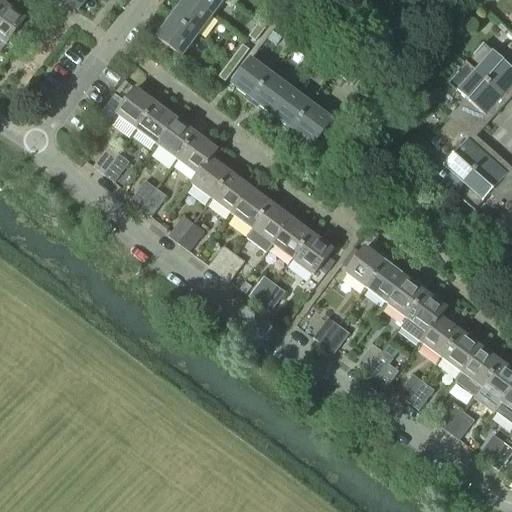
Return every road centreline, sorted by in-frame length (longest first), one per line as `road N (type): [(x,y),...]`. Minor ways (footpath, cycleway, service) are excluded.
road 1 (residential): [(41,144),(112,216),(511,510)]
road 2 (residential): [(41,144),(145,0)]
